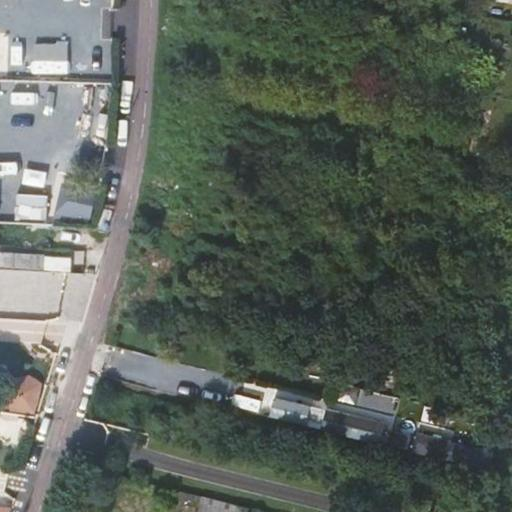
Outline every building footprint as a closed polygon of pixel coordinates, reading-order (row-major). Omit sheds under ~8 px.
[(21,193),(20,217),(49,218),(50,194),(21,193)] [(0,252),(0,266),(44,269),(44,255),(0,252)] [(375,440),(390,443),(395,411),(380,409),(375,440)] [(399,428),(395,449),(488,467),(492,446),(399,428)] [(247,511),(249,507),(202,495),(197,511),(247,511)]
